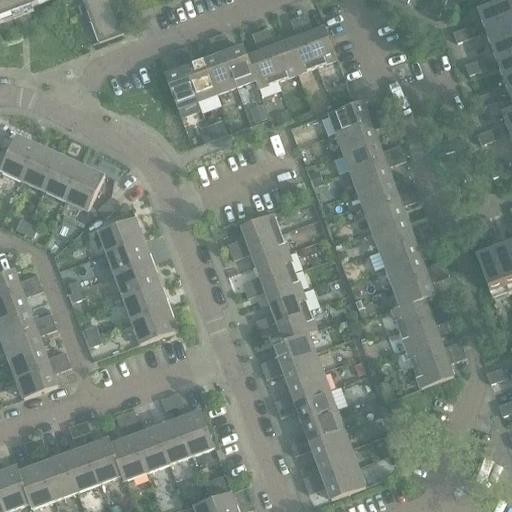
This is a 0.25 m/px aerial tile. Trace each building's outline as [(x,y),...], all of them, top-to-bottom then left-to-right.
[(53,2),(52,0),(0,0),(0,21),(30,10),(53,2)] [(125,36),(111,0),(83,0),(100,45),(125,36)] [(440,0),(436,0),(433,7),(443,12),(447,3),(440,0)] [(511,1),(479,13),(485,30),(511,19),(511,1)] [(433,7),(429,15),(439,20),(443,12),(433,7)] [(307,17),(299,20),(319,71),(338,63),(326,31),(314,36),(307,17)] [(511,19),(485,30),(491,46),(511,38),(511,19)] [(299,78),(319,71),(299,20),(291,23),(298,42),(287,46),(299,78)] [(472,29),(463,33),(467,44),(476,40),(472,29)] [(280,85),(299,78),(287,46),(276,50),(269,31),(261,34),(280,85)] [(463,33),(454,36),(458,47),(467,44),(463,33)] [(260,93),(280,85),(261,34),(253,37),(260,56),(248,61),(256,83),(260,93)] [(238,90),(256,83),(248,61),(244,50),(232,54),(225,36),(218,38),(238,90)] [(219,97),(238,90),(218,38),(210,41),(217,60),(206,64),(219,97)] [(511,38),(491,46),(497,62),(511,56),(511,38)] [(188,50),(180,53),(200,104),(219,97),(206,64),(195,68),(188,50)] [(178,74),(166,79),(182,120),(202,112),(199,105),(200,104),(180,53),(171,56),(178,74)] [(511,56),(497,62),(503,79),(511,75),(511,56)] [(484,62),(475,65),(478,76),(488,73),(484,62)] [(475,65),(465,69),(469,80),(478,76),(475,65)] [(511,75),(503,79),(509,95),(511,93),(511,75)] [(495,94),(486,97),(490,108),(499,104),(495,94)] [(486,97),(477,101),(480,111),(490,108),(486,97)] [(330,117),(338,137),(389,117),(386,110),(369,116),(364,104),(330,117)] [(511,112),(503,115),(509,133),(511,131),(511,112)] [(389,117),(338,137),(344,155),(378,143),(375,133),(392,126),(389,117)] [(494,132),(485,135),(489,146),(498,142),(494,132)] [(485,135),(476,138),(480,149),(489,146),(485,135)] [(1,175),(23,185),(39,149),(17,139),(1,175)] [(344,155),(352,176),(403,156),(401,149),(383,155),(378,143),(344,155)] [(23,185),(45,195),(61,159),(39,149),(23,185)] [(403,156),(352,176),(359,195),(393,182),(389,171),(407,165),(403,156)] [(45,195),(66,205),(83,168),(61,159),(45,195)] [(506,164),(497,167),(501,179),(510,176),(506,164)] [(497,167),(488,171),(492,182),(501,179),(497,167)] [(106,179),(83,168),(66,205),(89,215),(106,179)] [(359,195),(366,214),(418,195),(415,187),(397,194),(393,182),(359,195)] [(295,187),(286,190),(283,191),(287,200),(298,196),(295,187)] [(418,195),(366,214),(373,233),(406,221),(403,210),(421,204),(418,195)] [(113,201),(106,208),(114,217),(121,210),(113,201)] [(106,208),(98,214),(106,223),(114,217),(106,208)] [(229,248),(231,255),(282,237),(274,217),(243,228),(247,241),(229,248)] [(488,220),(477,224),(480,233),(492,229),(488,220)] [(108,258),(145,244),(137,221),(99,235),(108,258)] [(373,233),(380,253),(432,233),(429,226),(411,232),(406,221),(373,233)] [(23,223),(18,233),(27,237),(32,227),(23,223)] [(32,227),(27,237),(36,241),(40,230),(32,227)] [(492,229),(480,233),(484,241),(495,237),(492,229)] [(432,233),(380,253),(387,271),(420,259),(416,248),(435,242),(432,233)] [(253,257),(258,268),(289,257),(282,237),(231,255),(235,264),(253,257)] [(108,258),(116,280),(153,266),(145,244),(108,258)] [(511,249),(510,245),(494,251),(510,295),(511,294),(511,249)] [(504,297),(510,295),(494,251),(477,258),(493,301),(504,297)] [(242,286),(246,294),(296,275),(289,257),(258,268),(261,279),(242,286)] [(424,270),(420,259),(387,271),(394,291),(446,271),(443,263),(424,270)] [(124,303),(162,289),(153,266),(116,280),(124,303)] [(394,291),(401,309),(401,310),(424,301),(425,302),(434,298),(430,287),(449,280),(446,271),(394,291)] [(0,278),(0,301),(41,287),(38,277),(20,284),(16,273),(0,278)] [(303,294),(296,275),(246,294),(248,301),(267,294),(272,307),(303,294)] [(81,283),(70,288),(73,297),(84,292),(81,283)] [(41,287),(0,301),(0,323),(30,313),(26,301),(44,294),(41,287)] [(124,303),(133,326),(170,312),(162,289),(124,303)] [(84,292),(73,297),(77,305),(88,301),(84,292)] [(257,324),(260,332),(310,313),(303,294),(272,307),(276,317),(257,324)] [(401,310),(401,309),(392,312),(400,334),(450,315),(447,307),(429,314),(425,302),(424,301),(401,310)] [(179,335),(170,312),(133,326),(141,349),(179,335)] [(0,323),(0,332),(4,344),(56,325),(53,316),(34,323),(30,313),(0,323)] [(282,333),(286,344),(286,345),(309,336),(309,337),(318,333),(310,313),(260,332),(263,341),(282,333)] [(453,323),(450,315),(400,334),(407,353),(439,341),(435,330),(453,323)] [(56,325),(4,344),(11,362),(44,350),(40,339),(58,332),(56,325)] [(97,328),(86,332),(90,341),(101,337),(97,328)] [(262,366),(265,375),(316,356),(309,337),(309,336),(286,345),(286,344),(275,348),(279,360),(262,366)] [(101,337),(90,341),(93,350),(104,346),(101,337)] [(439,341),(407,353),(414,373),(464,354),(461,345),(443,352),(439,341)] [(48,361),(44,350),(11,362),(18,382),(70,363),(67,354),(48,361)] [(467,362),(464,354),(414,373),(421,392),(453,380),(449,368),(467,362)] [(286,377),(290,388),(323,375),(316,356),(265,375),(268,383),(286,377)] [(72,370),(70,363),(18,382),(26,401),(59,389),(54,377),(72,370)] [(505,371),(496,374),(500,385),(509,382),(505,371)] [(496,374),(487,377),(491,388),(500,385),(496,374)] [(276,405),(279,413),(330,394),(323,375),(290,388),(294,399),(276,405)] [(338,413),(330,394),(279,413),(282,421),(300,415),(304,425),(338,413)] [(180,396),(171,399),(175,410),(184,406),(180,396)] [(171,399),(162,403),(165,413),(175,410),(171,399)] [(508,406),(499,409),(503,420),(511,417),(508,406)] [(135,413),(126,416),(130,427),(139,423),(135,413)] [(179,422),(193,459),(216,451),(202,413),(179,422)] [(290,443),(293,451),(345,432),(338,413),(304,425),(308,436),(290,443)] [(126,416),(117,420),(121,430),(130,427),(126,416)] [(170,468),(193,459),(179,422),(156,430),(170,468)] [(89,423),(80,426),(84,437),(92,433),(89,423)] [(80,426),(71,429),(75,440),(84,437),(80,426)] [(170,468),(156,430),(134,438),(148,476),(170,468)] [(314,452),(318,463),(351,451),(345,432),(293,451),(296,459),(314,452)] [(125,485),(148,476),(134,438),(112,446),(123,478),(123,479),(125,485)] [(44,439),(35,443),(39,453),(48,450),(44,439)] [(112,446),(110,441),(88,449),(101,487),(123,479),(123,478),(112,446)] [(35,443),(26,446),(30,457),(39,453),(35,443)] [(79,495),(101,487),(88,449),(65,457),(79,495)] [(304,481),(307,490),(359,471),(351,451),(318,463),(322,474),(304,481)] [(79,495),(65,457),(43,466),(57,503),(79,495)] [(32,511),(57,503),(43,466),(21,474),(20,474),(32,506),(30,506),(32,511)] [(20,474),(21,474),(19,468),(0,475),(0,488),(9,511),(15,511),(30,506),(32,506),(20,474)] [(366,490),(359,471),(307,490),(310,498),(328,491),(333,503),(366,490)] [(0,511),(9,511),(0,488),(0,511)] [(196,511),(238,511),(232,495),(195,509),(196,511)]
